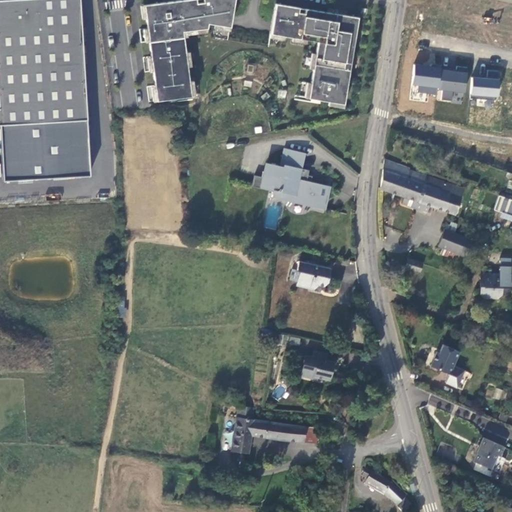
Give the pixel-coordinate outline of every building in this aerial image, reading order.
[(79,0),(0,0),(0,124),(86,120),(79,0)] [(178,0),(138,5),(140,19),(144,19),(145,28),(141,29),(143,43),(147,43),(148,57),(145,57),(147,73),(151,72),(153,86),(149,86),(150,99),(148,99),(149,102),(195,96),(193,80),(189,81),(188,67),(191,67),(189,51),(186,51),(184,38),(187,37),(187,35),(206,33),(207,25),(213,25),(212,29),(229,32),(232,19),(234,0),(178,0)] [(326,11),(274,3),(271,26),(269,38),(283,40),(283,36),(291,38),(291,42),(305,44),(306,40),(317,42),(315,54),(311,53),(309,69),(313,69),(310,84),(306,83),(304,98),(312,99),(311,102),(321,104),(322,101),(327,102),(326,107),(343,109),(344,105),(345,105),(359,17),(347,15),(348,10),(327,7),(326,11)] [(417,92),(436,94),(437,89),(439,69),(440,66),(431,65),(431,67),(430,68),(425,68),(425,66),(414,65),(411,83),(418,84),(417,92)] [(452,91),(464,92),(467,67),(456,66),(456,71),(439,69),(437,89),(442,90),(441,100),(451,101),(452,91)] [(494,100),(494,95),(497,96),(499,71),(487,70),(486,79),(471,77),(470,98),(494,100)] [(86,120),(0,124),(0,153),(2,181),(89,176),(86,120)] [(288,149),(285,164),(301,168),(305,153),(288,149)] [(385,159),(380,188),(404,197),(417,201),(426,176),(408,170),(409,168),(385,159)] [(255,175),(252,187),(270,190),(270,189),(279,191),(277,198),(322,208),(327,186),(311,182),(307,181),(308,175),(309,170),(301,168),(285,164),(284,165),(286,165),(285,168),(267,164),(264,177),(255,175)] [(426,176),(417,201),(430,206),(455,214),(464,189),(426,175),(426,176)] [(511,200),(498,195),(493,209),(511,216),(511,200)] [(417,201),(404,197),(402,204),(414,208),(417,201)] [(417,201),(414,208),(427,213),(430,206),(417,201)] [(470,257),(476,241),(449,231),(445,229),(438,246),(442,247),(440,253),(452,257),(455,252),(470,257)] [(499,266),(499,274),(510,274),(510,258),(500,257),(500,266),(499,266)] [(420,271),(422,263),(408,258),(406,267),(420,271)] [(328,280),(328,279),(331,268),(299,261),(297,270),(292,269),(290,280),(297,282),(296,285),(309,287),(308,288),(313,290),(319,285),(324,285),(328,280)] [(488,273),(480,273),(480,294),(484,299),(498,299),(500,296),(502,294),(503,287),(510,287),(510,274),(499,274),(491,273),(488,273)] [(460,351),(443,344),(440,352),(437,351),(430,366),(449,374),(453,365),(460,351)] [(329,379),(333,365),(326,364),(327,360),(328,353),(313,351),(312,357),(304,355),(299,376),(317,380),(317,377),(329,379)] [(449,374),(445,382),(462,390),(470,373),(453,365),(449,374)] [(251,435),(254,419),(253,419),(255,408),(238,405),(231,450),(248,452),(251,435)] [(283,424),(254,419),(251,435),(284,440),(304,441),(306,426),(283,424)] [(318,427),(306,426),(304,441),(316,442),(318,427)] [(506,446),(483,436),(473,461),(493,469),(498,456),(501,457),(506,446)] [(366,469),(363,475),(367,478),(365,483),(373,487),(384,494),(385,492),(398,503),(404,496),(391,482),(366,469)] [(408,511),(412,504),(406,497),(399,505),(404,511),(408,511)]
